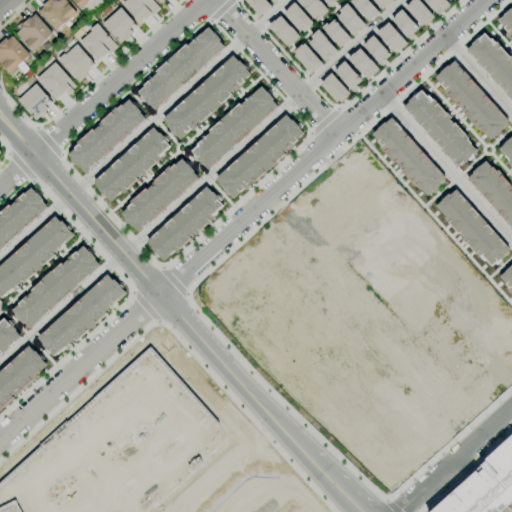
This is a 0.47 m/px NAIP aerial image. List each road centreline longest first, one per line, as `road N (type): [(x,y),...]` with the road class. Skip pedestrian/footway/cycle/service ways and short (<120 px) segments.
road 1 (residential): [(0,435),(490,0)]
road 2 (tertiary): [(0,113),(351,496)]
road 3 (residential): [(0,184),(204,0)]
road 4 (residential): [(511,241),(382,93)]
road 5 (residential): [(212,0),(335,135)]
road 6 (residential): [(397,511),(511,407)]
